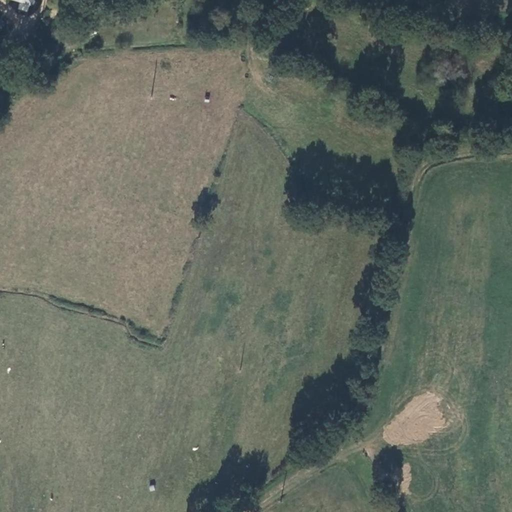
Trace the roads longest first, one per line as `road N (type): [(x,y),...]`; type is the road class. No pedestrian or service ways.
road 1 (track): [(511,141),(509,149),(436,162),(419,178),(361,423),(330,448)]
road 2 (track): [(362,0),(429,21),(511,22)]
